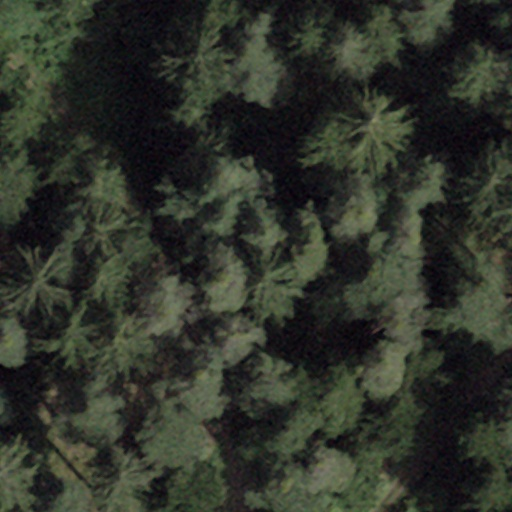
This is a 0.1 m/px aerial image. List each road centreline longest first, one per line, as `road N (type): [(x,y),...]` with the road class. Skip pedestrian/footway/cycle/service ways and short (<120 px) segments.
road 1 (track): [(0,53),(36,81),(114,171),(196,330),(243,464),(245,511)]
road 2 (track): [(391,511),(511,366)]
